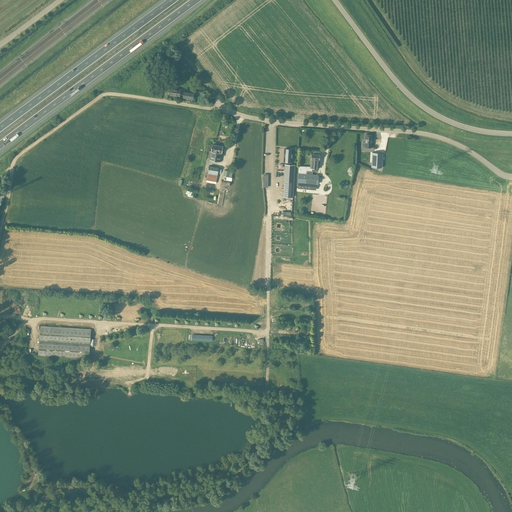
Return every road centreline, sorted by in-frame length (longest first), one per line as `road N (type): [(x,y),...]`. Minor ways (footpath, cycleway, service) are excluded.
road 1 (track): [(270,121),(267,331),(37,318),(0,343)]
road 2 (unclassified): [(511,177),(439,137),(270,121),(225,107)]
road 3 (motorway): [(0,146),(196,0)]
road 4 (unclassified): [(225,107),(103,95),(12,164)]
road 5 (unclassified): [(511,133),(452,123),(420,104),(335,0)]
road 6 (motorway): [(172,0),(0,128)]
